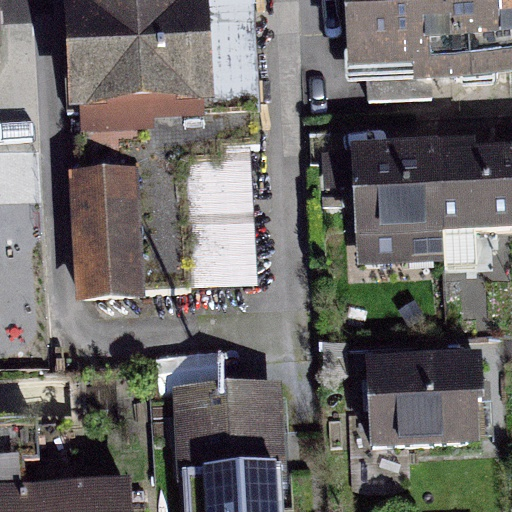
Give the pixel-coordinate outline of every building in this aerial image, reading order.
[(511,0),(344,0),(348,72),(511,64),(511,0)] [(244,3),(71,10),(75,113),(248,106),(244,3)] [(392,141),(337,144),(343,243),(511,231),(511,132),(484,134),(392,141)] [(131,174),(66,179),(76,313),(140,308),(131,174)] [(0,333),(21,333),(17,269),(0,270),(0,333)] [(369,450),(480,443),(476,394),(474,357),(363,364),(369,450)] [(288,511),(286,465),(273,466),(270,395),(171,400),(177,511),(288,511)] [(0,511),(126,511),(125,494),(22,499),(19,424),(0,425),(0,511)]
